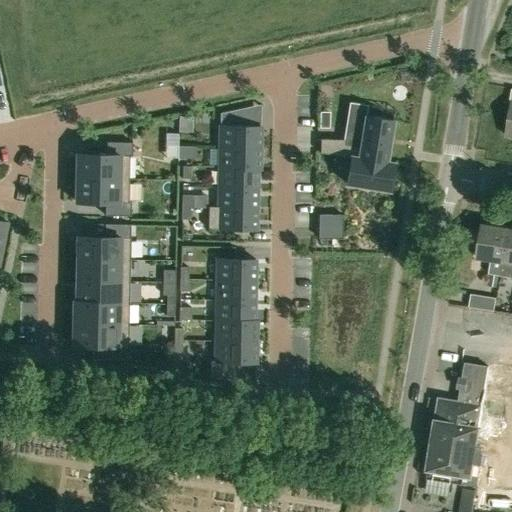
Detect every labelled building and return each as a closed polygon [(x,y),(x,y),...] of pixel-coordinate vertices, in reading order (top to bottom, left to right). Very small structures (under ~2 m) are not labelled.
[(220,125),(220,146),(260,147),(261,126),(260,126),(250,126),(250,107),(220,113),(220,122),(220,125)] [(319,111),(319,128),(329,128),(330,112),(319,111)] [(393,120),(366,116),(361,147),(345,145),(346,140),(321,139),(320,153),(350,158),(386,162),(393,120)] [(178,136),(168,135),(167,145),(178,146),(178,136)] [(132,142),(107,142),(106,155),(77,154),(76,178),(129,179),(129,156),(132,156),(132,142)] [(178,146),(178,157),(183,157),(186,157),(186,146),(178,146)] [(260,169),(260,147),(220,146),(219,167),(257,169),(260,169)] [(386,162),(350,158),(346,184),(390,191),(394,163),(386,162)] [(191,166),(183,166),(182,178),(190,178),(191,166)] [(257,188),(257,169),(219,167),(219,187),(257,188)] [(129,179),(76,178),(76,201),(105,202),(105,215),(130,216),(131,202),(128,202),(129,179)] [(256,208),(257,188),(219,187),(218,207),(256,208)] [(194,195),(182,195),(182,207),(190,207),(194,207),(194,195)] [(343,205),(319,204),(319,228),(343,229),(343,205)] [(256,230),(256,208),(218,207),(209,206),(208,229),(256,230)] [(190,207),(182,207),(182,218),(190,219),(190,207)] [(105,237),(78,236),(77,258),(130,260),(130,224),(105,224),(105,237)] [(489,270),(500,272),(507,229),(482,225),(477,255),(491,257),(489,270)] [(511,229),(507,229),(500,272),(511,274),(511,229)] [(130,260),(77,258),(77,280),(129,281),(130,260)] [(255,259),(217,258),(217,280),(255,280),(255,259)] [(188,267),(180,267),(180,279),(188,279),(188,267)] [(175,271),(167,270),(167,282),(175,282),(175,271)] [(491,274),(489,286),(497,288),(498,276),(491,274)] [(188,279),(180,279),(180,290),(188,291),(188,279)] [(129,303),(129,281),(77,280),(76,301),(129,303)] [(255,280),(217,280),(216,300),(254,301),(255,280)] [(167,282),(163,282),(163,294),(175,294),(175,282),(167,282)] [(494,311),(495,298),(470,294),(468,307),(494,311)] [(254,301),(216,300),(216,320),(254,320),(254,301)] [(128,324),(129,303),(76,301),(74,301),(73,323),(128,324)] [(166,304),(166,315),(174,315),(174,304),(166,304)] [(188,308),(180,308),(179,320),(187,320),(188,308)] [(479,309),(478,317),(501,320),(502,313),(479,309)] [(254,320),(216,320),(215,341),(256,342),(256,320),(254,320)] [(128,324),(73,323),(73,346),(102,346),(102,359),(127,360),(128,324)] [(182,328),(174,328),(174,340),(182,340),(182,328)] [(256,342),(215,341),(215,362),(255,363),(256,342)] [(215,366),(203,365),(203,374),(215,374),(215,366)] [(511,370),(488,367),(488,368),(466,365),(459,404),(440,400),(428,470),(451,474),(450,482),(475,486),(476,484),(511,490),(511,370)]
